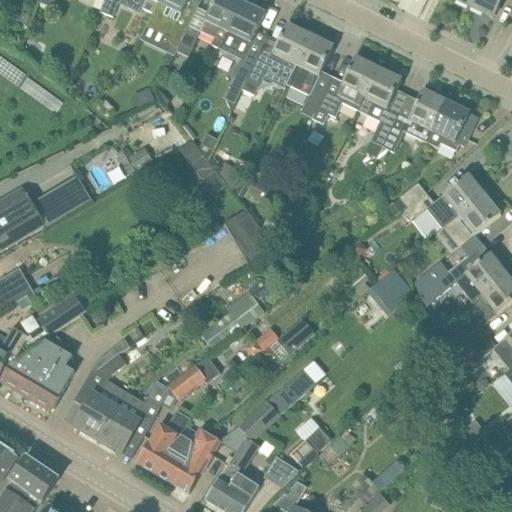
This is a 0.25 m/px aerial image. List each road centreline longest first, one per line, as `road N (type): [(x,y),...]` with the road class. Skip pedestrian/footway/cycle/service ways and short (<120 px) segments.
road 1 (residential): [(511,88),(318,0)]
road 2 (secondary): [(157,511),(0,416)]
